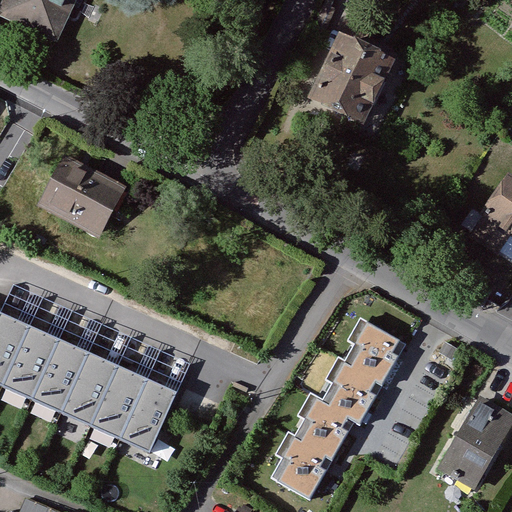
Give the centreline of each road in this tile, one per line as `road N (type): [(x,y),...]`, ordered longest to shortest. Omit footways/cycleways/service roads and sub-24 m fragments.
road 1 (unclassified): [(202,176),(511,344)]
road 2 (unclassified): [(0,71),(202,176)]
road 3 (residential): [(202,176),(298,0)]
road 4 (unknown): [(404,79),(298,226)]
